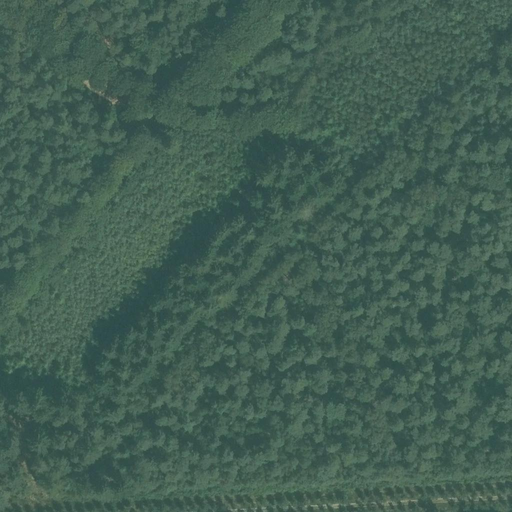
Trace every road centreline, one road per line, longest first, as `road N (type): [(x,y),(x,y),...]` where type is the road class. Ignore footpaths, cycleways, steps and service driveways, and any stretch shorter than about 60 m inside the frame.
road 1 (track): [(272,0),(0,311)]
road 2 (track): [(283,511),(511,499)]
